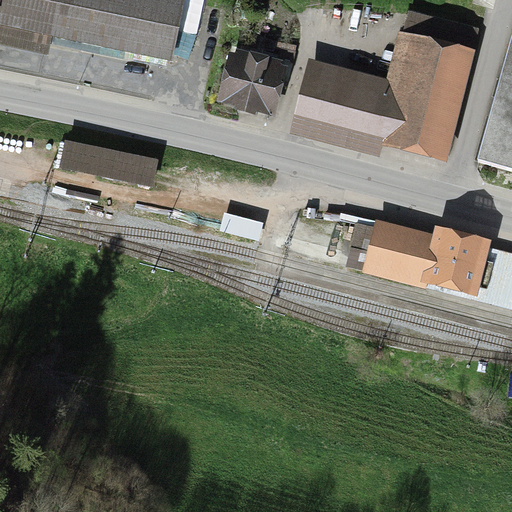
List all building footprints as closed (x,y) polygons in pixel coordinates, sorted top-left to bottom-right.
[(178,0),(0,0),(0,25),(172,60),(184,1),(178,0)] [(417,46),(470,60),(477,32),(411,15),(403,43),(417,46)] [(511,43),(479,163),(511,171),(511,43)] [(301,119),(445,156),(470,60),(417,46),(402,103),(389,100),(311,80),(301,119)] [(225,100),(272,112),(282,73),(278,72),(279,66),(240,56),(239,62),(235,61),(225,100)] [(62,165),(151,184),(156,160),(67,142),(62,165)] [(372,264),(474,290),(474,288),(484,250),(485,248),(441,236),(438,249),(379,234),(372,264)]
